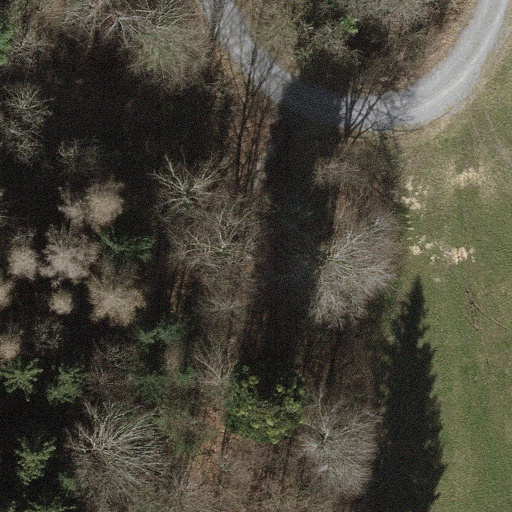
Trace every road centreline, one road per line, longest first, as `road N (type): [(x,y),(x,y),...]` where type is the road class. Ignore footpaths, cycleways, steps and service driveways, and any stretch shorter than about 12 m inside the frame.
road 1 (track): [(496,0),(439,89),(384,115),(292,98),(249,58),(214,0)]
road 2 (track): [(292,98),(233,225)]
